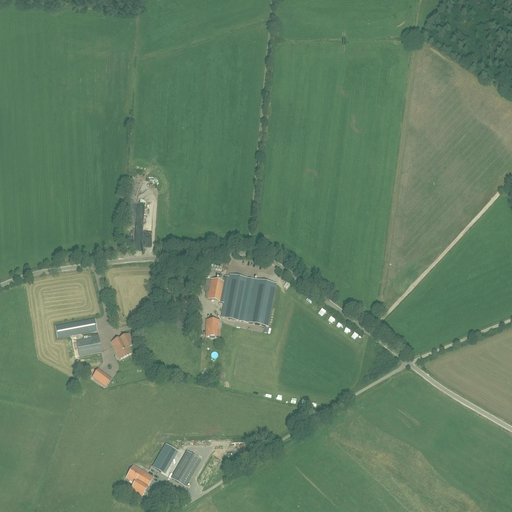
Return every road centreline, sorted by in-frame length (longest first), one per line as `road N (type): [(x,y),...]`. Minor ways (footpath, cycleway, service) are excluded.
road 1 (unclassified): [(0,286),(99,264),(248,253),(270,260),(408,363)]
road 2 (unclassified): [(180,511),(408,363)]
road 3 (track): [(248,253),(272,0)]
road 4 (track): [(511,181),(369,333)]
road 5 (unclassified): [(511,430),(408,363)]
